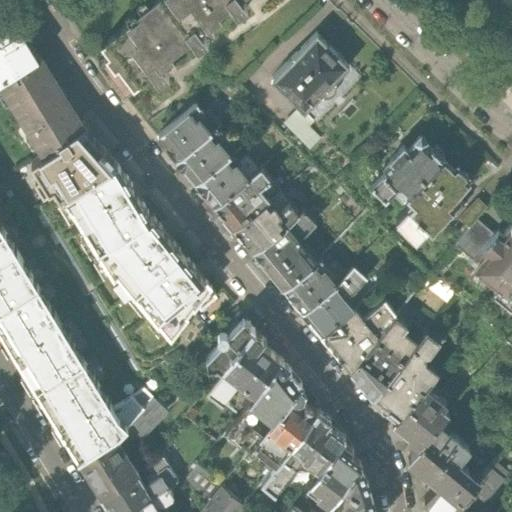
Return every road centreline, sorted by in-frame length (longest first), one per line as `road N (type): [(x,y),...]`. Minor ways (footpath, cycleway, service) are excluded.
road 1 (residential): [(42,0),(90,83),(358,411),(383,454),(397,511)]
road 2 (residential): [(388,0),(511,117)]
road 3 (residential): [(0,377),(82,511)]
